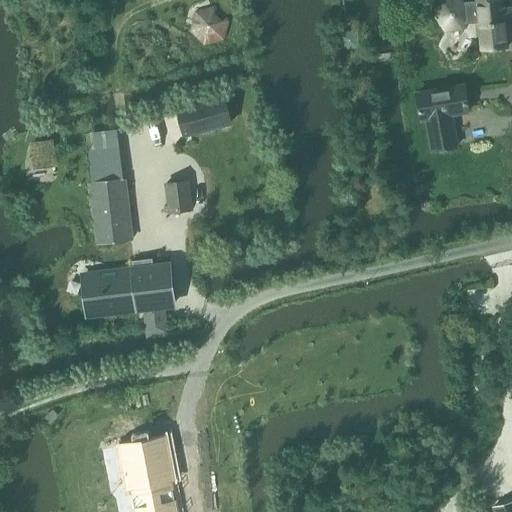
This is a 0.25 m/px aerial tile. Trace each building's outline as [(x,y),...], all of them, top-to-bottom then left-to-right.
[(494,0),(465,3),(463,0),(442,0),(434,17),(446,33),(465,31),(468,24),(481,23),(483,51),(509,48),(506,19),(511,18),(511,11),(511,7),(505,8),(504,0),(494,0)] [(196,12),(190,32),(204,46),(224,41),(230,22),(216,7),(196,12)] [(52,88),(54,100),(90,94),(88,82),(52,88)] [(453,147),(447,116),(469,112),(464,84),(416,92),(422,121),(428,120),(434,151),(453,147)] [(184,139),(234,125),(226,96),(176,109),(184,139)] [(218,142),(222,158),(231,156),(227,139),(218,142)] [(53,141),(31,144),(34,167),(56,165),(53,141)] [(121,147),(88,151),(99,244),(132,239),(121,147)] [(171,214),(193,211),(190,181),(167,183),(171,214)] [(134,270),(85,276),(90,315),(145,308),(149,335),(149,338),(169,335),(165,306),(175,305),(170,265),(154,267),(153,259),(132,261),(133,266),(134,270)] [(196,511),(183,432),(140,440),(145,469),(123,473),(128,502),(129,501),(149,497),(151,511),(196,511)] [(511,511),(511,502),(494,508),(494,511),(511,511)]
